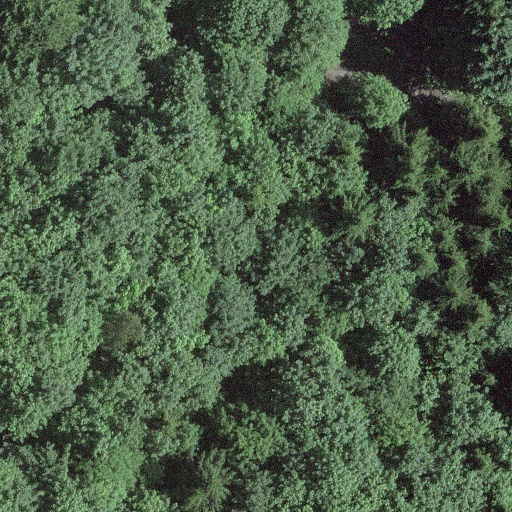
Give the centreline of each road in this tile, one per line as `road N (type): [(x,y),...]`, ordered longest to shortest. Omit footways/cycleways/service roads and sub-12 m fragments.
road 1 (track): [(46,0),(293,63),(451,81)]
road 2 (track): [(342,0),(451,81),(511,103)]
